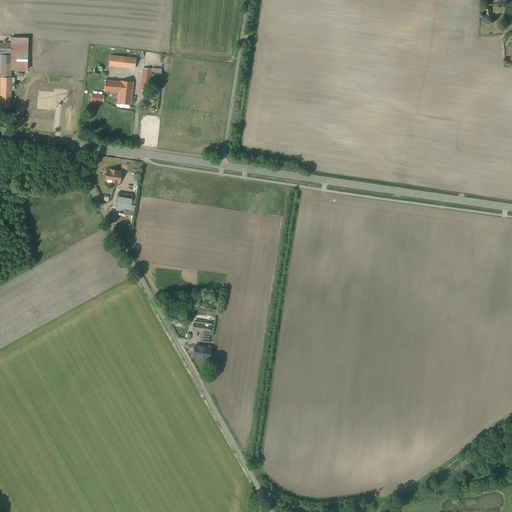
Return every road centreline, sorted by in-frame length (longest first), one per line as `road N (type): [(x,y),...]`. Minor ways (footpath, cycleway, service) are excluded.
road 1 (unclassified): [(272,511),(70,144)]
road 2 (secondary): [(511,208),(222,166)]
road 3 (unclassified): [(246,0),(222,166)]
road 4 (secondary): [(222,166),(70,144)]
